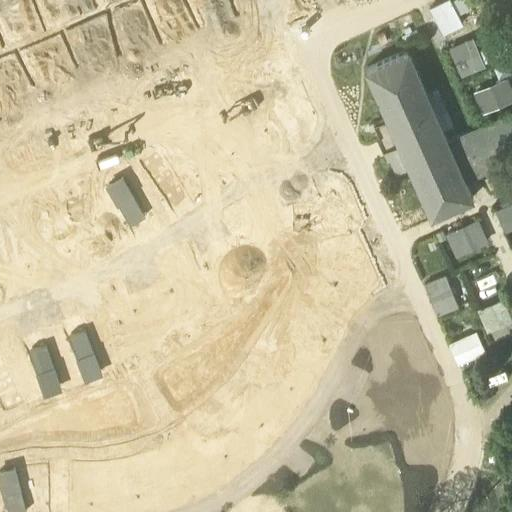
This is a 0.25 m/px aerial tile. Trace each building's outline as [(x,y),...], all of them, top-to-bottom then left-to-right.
[(456,0),(440,0),(432,4),(446,31),(467,21),(456,0)] [(476,36),(450,43),(457,71),(496,61),(492,43),(479,46),(476,36)] [(409,166),(431,215),(472,197),(464,179),(511,158),(511,111),(511,112),(447,140),(407,50),(365,68),(387,117),(374,123),(381,137),(390,157),(396,171),(409,166)] [(511,81),(510,76),(473,88),(480,111),(511,100),(511,81)] [(387,159),(390,157),(381,137),(378,138),(387,159)] [(506,229),(511,226),(511,198),(497,205),(506,229)] [(456,254),(491,242),(483,217),(447,228),(456,254)] [(345,269),(352,285),(384,271),(376,255),(345,269)] [(424,281),(437,313),(461,303),(448,271),(424,281)] [(511,314),(504,296),(478,307),(491,336),(511,326),(511,314)] [(261,334),(272,330),(277,343),(300,334),(286,297),(252,310),(261,334)] [(0,320),(0,366),(15,361),(0,320)] [(401,395),(436,384),(417,321),(381,331),(401,395)] [(208,353),(242,342),(236,322),(202,333),(208,353)] [(346,361),(355,337),(330,329),(322,353),(346,361)] [(449,337),(454,359),(486,352),(481,330),(449,337)] [(247,339),(230,346),(237,361),(253,354),(247,339)] [(170,366),(198,356),(192,340),(164,350),(170,366)] [(32,366),(6,378),(16,399),(42,386),(32,366)] [(106,393),(109,403),(132,395),(124,369),(87,381),(92,398),(106,393)] [(261,411),(259,404),(286,394),(276,369),(219,391),(231,423),(261,411)] [(334,406),(356,403),(354,387),(332,390),(334,406)] [(0,417),(9,414),(0,394),(0,417)] [(199,401),(165,409),(170,432),(205,425),(199,401)] [(0,433),(0,456),(19,452),(14,430),(0,433)] [(106,456),(135,452),(133,436),(104,440),(106,456)] [(319,437),(320,460),(364,458),(363,436),(319,437)] [(157,471),(177,466),(175,454),(154,458),(157,471)] [(372,499),(417,485),(410,463),(398,467),(395,456),(361,466),(372,499)] [(101,483),(101,505),(125,504),(125,482),(101,483)] [(160,511),(184,511),(184,495),(159,497),(160,511)]
